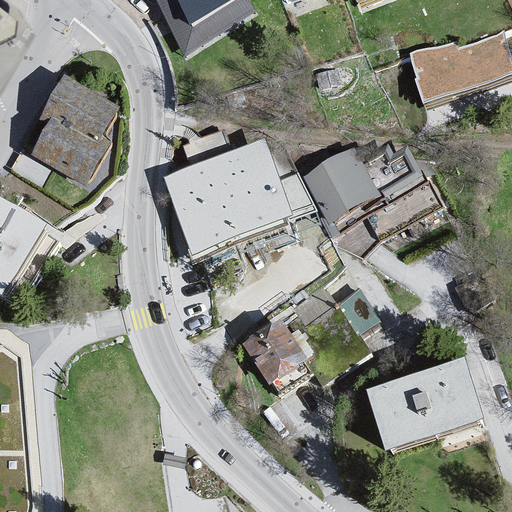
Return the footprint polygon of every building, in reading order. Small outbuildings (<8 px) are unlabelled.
[(155,0),(163,18),(188,61),(214,46),(262,19),(252,2),(256,0),(155,0)] [(289,0),(292,10),(315,0),(289,0)] [(372,0),(377,11),(405,0),(372,0)] [(0,50),(17,43),(18,23),(0,9),(0,50)] [(69,80),(41,128),(56,134),(34,169),(91,203),(120,154),(109,148),(129,116),(69,80)] [(272,150),(168,185),(200,264),(305,231),(287,185),(272,150)] [(363,155),(308,182),(338,234),(390,207),(389,200),(420,183),(406,167),(395,171),(389,163),(370,172),(363,155)] [(301,179),(290,184),(287,185),(305,231),(325,219),(301,179)] [(2,205),(0,207),(0,302),(14,312),(60,242),(2,205)] [(285,330),(247,352),(283,403),(312,381),(327,394),(377,362),(343,310),(296,339),(285,330)] [(0,336),(0,511),(39,511),(32,355),(7,336),(0,336)] [(477,374),(376,401),(397,464),(498,434),(477,374)]
